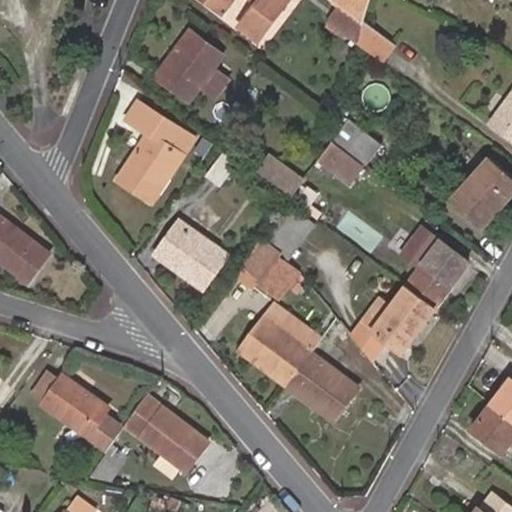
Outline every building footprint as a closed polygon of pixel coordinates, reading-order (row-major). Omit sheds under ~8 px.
[(204,0),(223,14),(233,0),(252,0),(258,4),(240,27),(259,41),(290,0),(204,0)] [(364,22),(364,20),(369,0),(334,0),(340,4),(364,22)] [(328,21),(359,43),(364,22),(340,4),(328,21)] [(359,43),(384,62),(397,45),(364,20),(364,22),(359,43)] [(226,55),(192,29),(156,76),(191,103),(203,87),(217,98),(232,78),(217,66),(226,55)] [(511,93),(491,122),(511,138),(511,93)] [(153,202),(197,136),(142,100),(126,121),(146,134),(116,179),(153,202)] [(335,137),(369,163),(383,146),(349,119),(335,137)] [(364,166),(335,144),(320,164),(349,186),(364,166)] [(259,168),(279,185),(292,194),(304,177),(271,153),(259,168)] [(484,227),(511,196),(511,173),(491,154),(452,198),(484,227)] [(291,204),(269,233),(265,239),(261,236),(240,264),(244,267),(237,277),(254,289),(258,284),(279,300),(300,272),(301,271),(296,267),(279,254),(283,250),(290,259),(316,224),(291,204)] [(0,262),(1,262),(31,284),(54,254),(0,213),(0,262)] [(230,254),(180,218),(154,252),(203,290),(230,254)] [(437,308),(471,263),(425,228),(406,253),(424,267),(409,286),(437,308)] [(409,286),(406,284),(375,326),(371,330),(387,343),(403,354),(437,308),(409,286)] [(239,349),(286,384),(313,349),(322,337),(286,310),(277,323),(265,314),(239,349)] [(387,343),(371,330),(375,326),(367,319),(354,336),(373,360),(374,360),(387,343)] [(361,385),(313,349),(286,384),(334,422),(361,385)] [(41,403),(108,451),(127,426),(108,412),(112,406),(64,372),(60,377),(51,370),(34,393),(43,400),(41,403)] [(491,403),(511,419),(511,375),(491,403)] [(211,441),(149,395),(127,426),(189,471),(211,441)] [(505,454),(511,445),(511,419),(491,403),(471,428),(505,454)] [(102,464),(118,475),(125,466),(109,454),(102,464)] [(96,511),(100,507),(79,492),(64,511),(96,511)] [(480,505),(474,511),(511,511),(511,506),(494,493),(483,507),(480,505)] [(165,511),(169,501),(156,496),(150,511),(165,511)]
